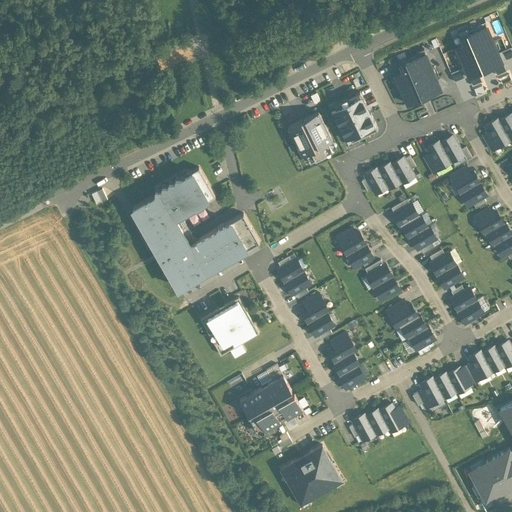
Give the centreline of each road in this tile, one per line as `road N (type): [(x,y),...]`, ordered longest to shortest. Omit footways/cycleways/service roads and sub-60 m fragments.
road 1 (track): [(234,511),(56,201)]
road 2 (residential): [(395,375),(341,403),(332,398),(259,270),(261,255),(358,200)]
road 3 (residential): [(144,156),(364,48)]
road 4 (track): [(200,40),(114,70),(0,125)]
road 5 (residential): [(459,340),(358,200)]
road 6 (track): [(144,156),(0,227)]
road 7 (residential): [(474,511),(395,375)]
